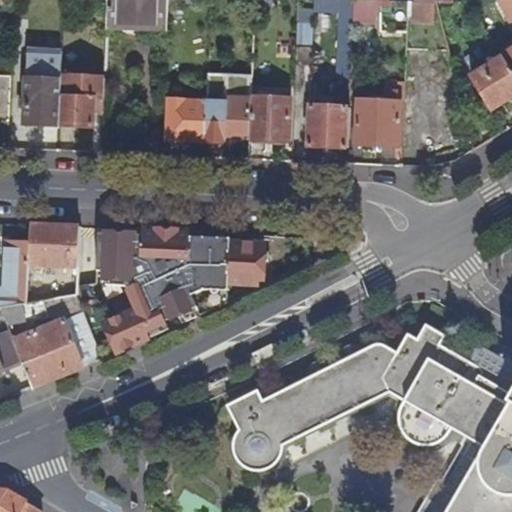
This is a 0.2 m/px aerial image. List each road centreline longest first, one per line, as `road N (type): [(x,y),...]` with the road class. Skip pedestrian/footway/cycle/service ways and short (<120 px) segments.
road 1 (tertiary): [(0,187),(374,203),(428,246)]
road 2 (secondary): [(29,431),(428,246)]
